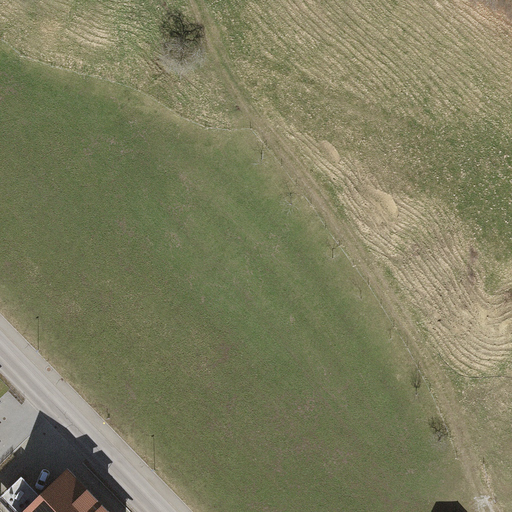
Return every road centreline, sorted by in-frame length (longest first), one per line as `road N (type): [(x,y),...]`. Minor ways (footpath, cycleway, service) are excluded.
road 1 (track): [(196,0),(248,115),(395,312),(459,428),(491,511)]
road 2 (unclassified): [(0,349),(155,511)]
